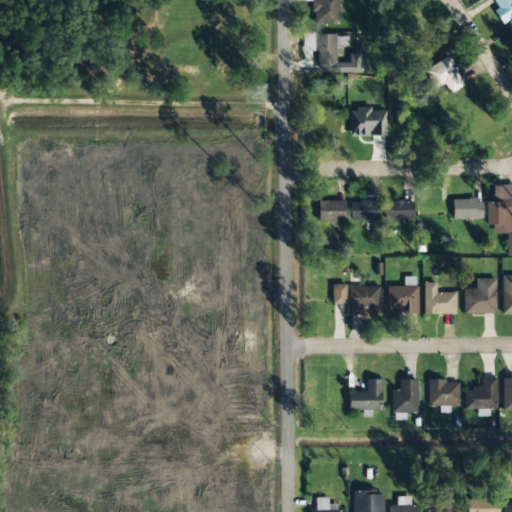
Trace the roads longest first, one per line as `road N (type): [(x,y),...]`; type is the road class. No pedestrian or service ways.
road 1 (residential): [(291,511),(285,0)]
road 2 (residential): [(511,165),(287,170)]
road 3 (residential): [(511,345),(289,348)]
